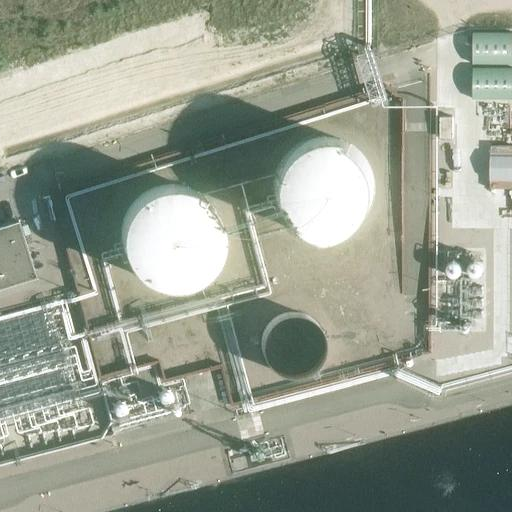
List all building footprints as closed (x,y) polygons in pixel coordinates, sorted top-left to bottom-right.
[(475,61),(511,62),(511,30),(476,29),(475,61)] [(0,81),(0,102),(0,104),(24,96),(17,75),(0,81)] [(299,231),(301,232),(304,234),(308,235),(312,236),(316,237),(320,237),(324,238),(330,237),(334,237),(337,236),(343,234),(347,232),(350,230),(355,227),(358,224),(361,221),(363,218),(365,217),(367,213),(369,210),(370,206),(372,202),(372,200),(373,196),(374,193),(374,189),(374,185),(373,181),(373,177),(372,173),(370,169),(370,167),(369,165),(367,162),(365,158),(364,157),(361,154),(360,152),(355,148),(352,146),(348,144),(343,141),(337,139),(333,138),(331,138),(325,137),(319,138),(313,139),(312,139),(308,140),(304,142),(302,142),(300,143),(297,145),(295,147),(292,149),(288,153),(284,158),(281,161),(279,164),(279,166),(277,170),(276,174),(275,176),(274,180),(274,182),(274,184),(274,188),(274,192),(274,194),(275,198),(275,200),(276,203),(277,205),(278,207),(280,211),(282,214),(283,216),(285,219),(286,221),(288,222),(291,225),(292,226),(295,229),(299,231)] [(213,207),(212,206),(209,202),(206,200),(203,197),(200,194),(197,192),(193,190),(190,189),(186,187),(182,186),(178,186),(174,185),(170,185),(166,185),(162,186),(157,187),(153,188),(147,191),(144,193),(141,195),(138,198),(135,201),(132,204),(130,207),(128,210),(126,214),(124,217),(124,219),(123,223),(122,227),(121,231),(121,235),(121,239),(122,243),(122,247),(123,249),(124,252),(125,254),(126,256),(127,260),(129,261),(131,265),(132,266),(135,269),(139,273),(144,277),(147,279),(149,280),(152,282),(158,283),(164,285),(170,285),(176,285),(178,285),(182,284),(184,284),(188,282),(191,281),(197,278),(200,276),(203,274),(205,272),(206,271),(209,268),(210,267),(212,263),(215,260),(216,256),(217,255),(219,251),(219,249),(220,245),(221,243),(221,239),(221,237),(221,235),(221,231),(221,229),(220,225),(219,222),(219,220),(218,218),(217,214),(215,211),(213,207)] [(59,216),(72,215),(69,186),(56,188),(59,216)] [(19,221),(0,227),(0,289),(36,278),(19,221)] [(375,281),(342,287),(351,331),(384,324),(375,281)] [(82,299),(0,315),(0,459),(90,443),(87,424),(106,420),(82,299)] [(323,335),(322,334),(321,331),(321,329),(319,327),(317,324),(315,322),(313,319),(309,317),(306,315),(303,314),(298,313),(295,312),(292,312),(288,312),(285,313),(282,314),(279,315),(275,317),(272,319),(270,322),(268,324),(267,325),(265,328),(264,329),(263,332),(262,335),(261,338),(261,341),(261,343),(261,346),(261,349),(262,352),(262,354),(263,357),(265,359),(267,362),(268,365),(271,367),(273,369),(276,371),(280,373),(283,374),(286,375),(289,375),(292,375),(295,375),(298,375),(301,374),(304,373),(307,372),(310,370),(313,368),(315,366),(317,364),(319,361),(320,360),(321,357),(322,354),(323,351),(324,348),(324,345),(324,342),(324,339),(323,335)]
